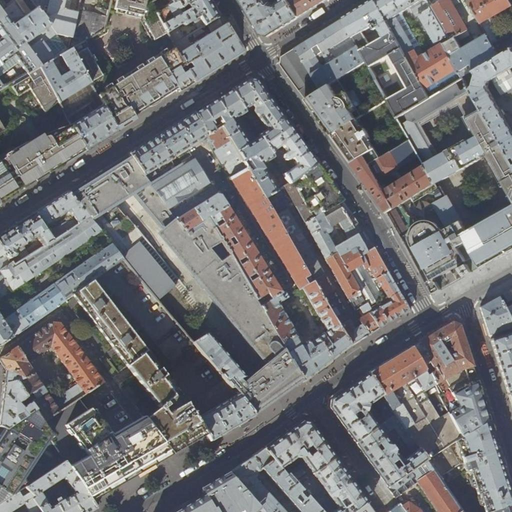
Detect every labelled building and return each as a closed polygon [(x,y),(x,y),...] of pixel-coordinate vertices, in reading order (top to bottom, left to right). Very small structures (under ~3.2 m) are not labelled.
[(0,0),(0,11),(40,67),(68,51),(44,19),(36,8),(30,12),(21,0),(18,0),(16,2),(14,0),(0,0)] [(30,0),(36,8),(44,19),(49,0),(30,0)] [(49,0),(44,19),(68,51),(77,13),(68,11),(70,0),(49,0)] [(77,10),(77,13),(68,51),(71,49),(84,41),(104,30),(109,9),(111,0),(109,0),(101,0),(99,8),(95,7),(94,14),(77,10)] [(169,99),(194,83),(187,71),(184,66),(173,45),(162,25),(156,14),(150,3),(155,0),(110,0),(111,0),(109,9),(141,16),(140,21),(160,56),(110,87),(105,90),(100,82),(106,79),(84,41),(71,49),(117,132),(142,116),(169,99)] [(169,0),(172,4),(163,9),(164,10),(156,14),(162,25),(189,9),(187,6),(197,0),(169,0)] [(210,6),(206,0),(197,0),(187,6),(189,9),(162,25),(173,45),(184,38),(177,27),(182,25),(185,26),(199,17),(204,26),(206,25),(217,18),(210,6)] [(241,0),(250,16),(261,34),(268,36),(282,28),(299,17),(288,0),(282,0),(275,4),(274,8),(271,7),(272,4),(269,0),(241,0)] [(288,0),(299,17),(311,10),(326,0),(288,0)] [(373,0),(359,9),(343,19),(367,61),(398,118),(430,99),(374,0),(373,0)] [(448,55),(443,44),(449,40),(426,0),(374,0),(430,99),(462,80),(449,56),(448,55)] [(426,0),(449,40),(443,44),(448,55),(451,54),(456,41),(455,38),(468,30),(450,0),(426,0)] [(511,0),(467,0),(487,34),(500,57),(511,49),(511,0)] [(0,36),(1,38),(0,38),(0,63),(1,65),(0,66),(0,90),(11,84),(39,68),(40,67),(0,11),(0,36)] [(222,27),(217,18),(206,25),(212,34),(191,47),(186,37),(184,38),(173,45),(184,66),(189,63),(192,68),(187,71),(194,83),(219,67),(243,52),(231,32),(226,24),(222,27)] [(337,80),(367,61),(343,19),(323,32),(282,57),(280,65),(290,78),(305,100),(337,80)] [(192,33),(194,37),(202,32),(200,29),(192,33)] [(487,34),(449,56),(462,80),(464,79),(500,57),(487,34)] [(100,142),(117,132),(71,49),(68,51),(40,67),(39,68),(57,101),(70,124),(85,152),(100,142)] [(511,49),(500,57),(464,79),(511,163),(511,131),(494,99),(488,89),(489,81),(492,80),(500,95),(511,88),(511,73),(510,69),(511,67),(511,49)] [(57,101),(39,68),(11,84),(17,96),(30,88),(45,114),(57,101)] [(110,87),(106,79),(100,82),(105,90),(110,87)] [(255,81),(247,79),(237,86),(212,101),(193,113),(207,135),(221,127),(242,163),(247,160),(253,169),(248,172),(264,199),(265,198),(276,191),(260,166),(273,158),(269,153),(264,144),(288,127),(269,100),(255,81)] [(511,163),(464,79),(462,80),(430,99),(398,118),(410,140),(419,156),(425,166),(435,184),(474,258),(480,269),(485,266),(511,251),(511,163)] [(362,116),(346,92),(346,93),(337,80),(305,100),(318,117),(331,136),(356,120),(362,116)] [(242,163),(221,127),(207,135),(193,113),(183,119),(163,132),(141,146),(128,154),(186,232),(208,219),(255,300),(267,293),(271,299),(283,292),(282,291),(281,292),(221,196),(216,194),(193,157),(174,169),(171,165),(157,175),(153,170),(198,142),(205,137),(221,164),(223,164),(231,177),(230,178),(299,290),(302,289),(313,282),(265,198),(264,199),(248,172),(242,163)] [(356,120),(331,136),(340,148),(351,163),(364,155),(370,165),(380,159),(365,135),(368,133),(365,129),(363,131),(356,120)] [(66,164),(85,152),(70,124),(68,125),(65,127),(64,126),(55,129),(42,135),(23,146),(0,160),(0,204),(19,193),(17,191),(19,190),(23,188),(24,190),(66,164)] [(301,144),(288,127),(264,144),(269,153),(279,145),(282,145),(286,152),(282,154),(282,156),(284,160),(287,160),(290,158),(294,164),(292,163),(292,165),(293,166),(282,174),(289,184),(292,182),(315,165),(301,144)] [(380,159),(370,165),(379,181),(392,173),(400,168),(400,167),(419,156),(410,140),(380,159)] [(155,251),(115,203),(131,193),(171,241),(186,232),(128,154),(112,164),(84,181),(67,192),(88,217),(123,259),(129,266),(155,251)] [(364,155),(351,163),(367,186),(385,212),(386,211),(435,184),(425,166),(384,191),(379,181),(370,165),(364,155)] [(328,183),(315,165),(292,182),(312,219),(341,201),(328,183)] [(408,308),(394,283),(367,237),(357,223),(341,201),(312,219),(292,182),(289,184),(276,191),(265,198),(313,282),(350,346),(364,338),(368,335),(409,309),(408,308)] [(474,258),(435,184),(386,211),(395,227),(419,269),(433,295),(437,293),(440,291),(435,280),(459,267),(464,277),(472,273),(480,269),(474,258)] [(88,217),(67,192),(52,201),(33,213),(43,227),(50,223),(56,225),(72,214),(73,216),(74,216),(75,219),(67,222),(53,229),(48,227),(44,230),(52,241),(88,217)] [(43,227),(33,213),(15,224),(0,233),(0,245),(14,264),(29,255),(23,246),(24,245),(24,244),(35,238),(35,237),(37,236),(42,244),(39,246),(38,245),(30,250),(32,253),(52,241),(44,230),(43,227)] [(14,264),(0,245),(0,345),(58,306),(72,295),(123,259),(88,217),(52,241),(32,253),(29,255),(14,264)] [(255,300),(208,219),(186,232),(171,241),(199,273),(191,279),(228,322),(258,304),(255,300)] [(180,283),(155,251),(129,266),(158,301),(180,283)] [(158,301),(129,266),(123,259),(72,295),(75,298),(85,312),(97,327),(121,359),(144,389),(159,410),(145,421),(152,431),(170,455),(174,453),(197,440),(206,434),(189,408),(162,372),(196,347),(193,343),(158,301)] [(350,346),(313,282),(302,289),(327,332),(304,346),(299,345),(295,337),(296,336),(277,304),(287,298),(284,292),(283,292),(271,299),(267,301),(263,304),(259,306),(302,381),(303,382),(335,358),(350,346)] [(511,327),(511,324),(504,309),(498,297),(488,302),(479,307),(483,319),(484,322),(489,337),(511,327)] [(302,381),(259,306),(258,304),(228,322),(264,365),(246,380),(244,378),(213,340),(212,341),(207,335),(193,343),(196,347),(225,382),(230,388),(231,387),(255,415),(259,412),(283,395),(302,381)] [(452,322),(441,328),(430,336),(411,348),(427,376),(429,375),(436,383),(458,370),(472,366),(465,343),(459,325),(452,322)] [(51,323),(0,358),(0,361),(3,366),(6,371),(4,384),(17,381),(27,396),(31,393),(35,399),(31,402),(36,410),(44,421),(79,399),(103,383),(59,324),(51,323)] [(511,332),(490,341),(498,367),(507,395),(511,392),(511,332)] [(392,359),(368,373),(395,414),(426,460),(427,460),(460,438),(448,413),(439,418),(423,392),(435,385),(434,384),(436,383),(429,375),(427,376),(411,348),(410,347),(402,352),(393,358),(392,359)] [(479,387),(472,366),(458,370),(436,383),(435,385),(440,394),(438,395),(448,413),(460,438),(490,420),(481,393),(479,387)] [(368,373),(349,387),(330,400),(329,408),(355,443),(395,414),(368,373)] [(27,396),(17,381),(4,384),(2,404),(0,416),(0,426),(4,428),(6,429),(36,410),(31,402),(23,408),(19,404),(27,396)] [(225,382),(189,408),(206,434),(211,441),(236,426),(255,415),(231,387),(230,388),(225,382)] [(137,420),(133,423),(110,436),(90,409),(88,410),(79,399),(44,421),(53,435),(54,437),(51,439),(50,439),(50,440),(58,452),(57,452),(64,462),(73,475),(90,502),(110,490),(118,485),(161,460),(166,458),(170,455),(152,431),(145,421),(142,417),(137,420)] [(0,503),(25,487),(25,486),(27,485),(23,478),(50,440),(50,439),(51,439),(53,435),(44,421),(36,410),(6,429),(4,428),(0,433),(0,503)] [(426,460),(395,414),(355,443),(370,465),(387,488),(426,460)] [(510,485),(496,440),(490,420),(460,438),(427,460),(438,477),(458,465),(463,463),(466,471),(469,470),(477,495),(479,495),(484,511),(492,511),(511,506),(511,490),(511,487),(510,485)] [(284,433),(264,448),(281,469),(297,458),(301,458),(305,462),(288,474),(298,485),(335,458),(309,422),(301,421),(284,433)] [(286,475),(281,469),(264,448),(248,459),(230,472),(264,511),(321,511),(298,485),(288,474),(286,475)] [(338,508),(332,511),(353,511),(367,502),(335,458),(298,485),(321,511),(322,511),(332,505),(324,495),(327,493),(338,508)] [(461,511),(438,477),(427,460),(426,460),(387,488),(394,497),(416,482),(436,511),(461,511)] [(32,499),(40,511),(90,511),(95,509),(90,502),(73,475),(64,462),(35,480),(27,485),(25,486),(25,487),(34,497),(32,499)] [(179,507),(171,511),(264,511),(230,472),(229,471),(214,480),(198,490),(201,494),(196,497),(179,507)] [(40,511),(32,499),(34,497),(25,487),(0,503),(0,511),(40,511)] [(406,501),(400,505),(404,511),(419,511),(406,501)] [(374,511),(367,502),(353,511),(374,511)]
